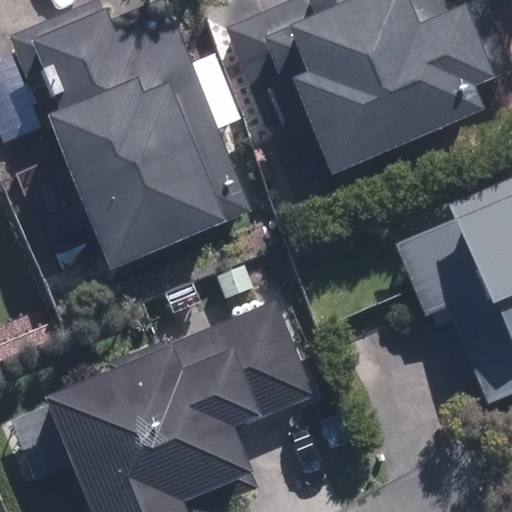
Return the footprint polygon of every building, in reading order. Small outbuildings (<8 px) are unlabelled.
[(116,0),(96,0),(28,26),(120,268),(251,218),(175,20),(159,26),(153,10),(124,21),(116,0)] [(335,168),(494,101),(485,80),(507,70),(477,0),(461,0),(426,15),(419,0),(299,0),(226,31),(250,90),(261,86),(306,195),(341,181),(335,168)] [(0,144),(47,129),(21,51),(0,58),(0,144)] [(511,147),(510,148),(511,152),(511,172),(448,194),(455,214),(404,231),(430,307),(456,298),(488,395),(511,387),(511,147)] [(315,392),(278,298),(50,389),(99,511),(224,511),(215,488),(259,470),(240,422),(315,392)]
